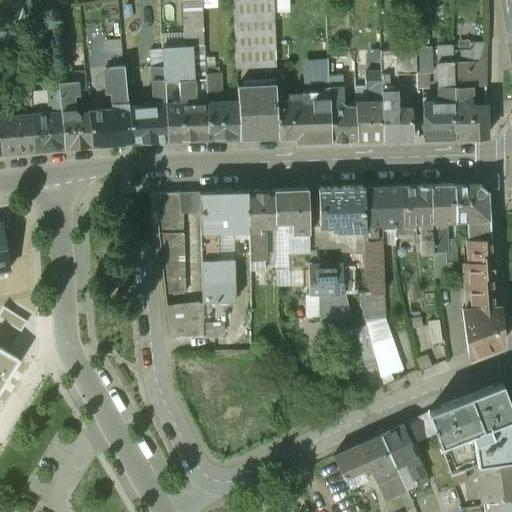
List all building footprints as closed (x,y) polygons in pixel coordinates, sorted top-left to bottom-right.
[(184,0),(185,47),(205,46),(202,0),(184,0)] [(273,0),(233,0),(234,13),(274,12),(273,0)] [(274,12),(234,13),(236,72),(276,70),(274,12)] [(451,44),(437,45),(438,62),(452,62),(451,44)] [(486,44),(451,44),(452,62),(452,66),(466,66),(466,72),(471,71),(472,86),(487,86),(486,44)] [(185,47),(163,48),(163,68),(164,80),(164,82),(179,81),(194,81),(194,104),(207,103),(206,75),(206,70),(205,46),(185,47)] [(430,47),(415,48),(416,73),(416,88),(427,87),(427,74),(431,74),(430,47)] [(415,48),(399,49),(401,74),(416,73),(415,48)] [(395,51),(379,52),(380,73),(380,85),(396,85),(395,51)] [(341,59),(328,59),(329,97),(329,104),(343,103),(341,59)] [(452,62),(438,62),(439,102),(423,102),(424,138),(455,138),(452,66),(452,62)] [(471,71),(466,72),(466,66),(452,66),(455,138),(486,136),(488,106),(472,107),(472,86),(471,71)] [(124,68),(104,70),(106,95),(111,95),(126,94),(124,68)] [(163,68),(150,69),(151,81),(164,80),(163,68)] [(68,69),(59,69),(60,85),(69,84),(68,69)] [(380,73),(363,73),(364,88),(368,88),(380,87),(380,85),(380,73)] [(218,74),(206,75),(207,103),(209,139),(239,138),(237,97),(227,97),(227,102),(217,103),(217,96),(220,94),(218,74)] [(153,106),(127,108),(130,144),(167,141),(165,105),(164,82),(164,80),(151,81),(153,106)] [(194,81),(179,81),(180,104),(165,105),(167,141),(209,139),(207,103),(194,104),(194,81)] [(69,84),(60,85),(61,114),(64,150),(91,147),(89,114),(78,115),(73,112),(72,98),(78,97),(76,83),(69,84)] [(277,85),(237,87),(237,97),(239,138),(279,137),(278,99),(277,85)] [(396,85),(380,85),(380,87),(382,139),(412,139),(411,109),(397,109),(396,85)] [(369,102),(364,102),(364,98),(355,98),(355,106),(356,140),(382,139),(380,87),(368,88),(369,102)] [(60,90),(48,91),(50,115),(61,114),(60,90)] [(317,93),(289,94),(290,99),(278,99),(279,137),(296,136),(296,141),(330,140),(329,104),(329,97),(317,98),(317,93)] [(113,110),(89,112),(89,114),(91,147),(130,144),(127,108),(126,94),(111,95),(113,110)] [(31,97),(21,98),(22,117),(33,116),(31,97)] [(343,103),(329,104),(330,140),(356,140),(355,106),(346,106),(343,103)] [(50,115),(33,116),(35,152),(64,150),(61,114),(50,115)] [(22,117),(0,118),(0,139),(2,155),(35,152),(33,116),(22,117)] [(479,184),(454,185),(454,220),(455,238),(462,238),(462,239),(467,239),(489,237),(486,191),(486,190),(479,184)] [(419,186),(401,186),(402,222),(420,221),(420,235),(432,235),(430,185),(419,185),(419,186)] [(454,185),(430,185),(432,235),(432,252),(433,269),(434,277),(452,275),(452,262),(446,262),(445,220),(454,220),(454,185)] [(395,186),(362,187),(363,224),(395,222),(395,186)] [(362,187),(306,189),(307,225),(331,224),(333,229),(363,228),(363,224),(362,187)] [(273,189),(246,190),(247,229),(248,260),(263,259),(263,231),(260,229),(260,225),(274,225),(274,219),(273,189)] [(306,189),(273,189),(274,219),(291,219),(291,232),(307,231),(307,225),(306,189)] [(199,190),(154,193),(165,294),(184,293),(182,213),(199,212),(199,190)] [(247,229),(246,190),(199,190),(199,212),(200,259),(212,259),(217,259),(217,235),(214,235),(214,230),(225,230),(225,234),(233,233),(233,229),(247,229)] [(2,224),(0,224),(0,270),(9,269),(2,224)] [(307,231),(291,232),(292,246),(290,246),(291,268),(298,268),(299,264),(303,264),(303,268),(307,268),(307,265),(307,231)] [(432,235),(420,235),(420,257),(425,257),(425,253),(432,252),(432,235)] [(382,259),(381,237),(363,237),(363,255),(376,255),(377,259),(382,259)] [(489,237),(467,239),(468,261),(463,262),(466,308),(461,308),(467,358),(501,345),(498,306),(494,306),(489,237)] [(212,259),(200,259),(202,337),(214,337),(221,333),(221,321),(224,320),(223,308),(234,300),(233,259),(217,259),(212,259)] [(340,264),(307,265),(307,268),(307,283),(308,293),(318,292),(341,292),(340,264)] [(341,292),(318,292),(318,320),(331,320),(331,332),(355,332),(345,292),(341,292)] [(358,329),(364,352),(373,349),(367,327),(358,329)] [(0,374),(6,378),(18,359),(0,347),(0,374)] [(294,374),(266,387),(277,411),(304,399),(294,374)] [(511,406),(502,382),(428,411),(435,432),(440,445),(470,433),(473,439),(477,465),(511,459),(511,406)] [(428,411),(407,421),(416,441),(435,432),(428,411)] [(425,475),(402,423),(379,434),(404,482),(413,478),(414,480),(415,480),(425,475)] [(404,482),(379,434),(332,455),(343,477),(368,465),(384,499),(407,488),(404,482)] [(511,459),(477,465),(483,501),(511,496),(511,459)] [(463,470),(450,475),(453,484),(467,479),(463,470)] [(425,475),(415,480),(418,485),(428,481),(425,475)] [(511,511),(511,496),(483,501),(484,511),(511,511)]
